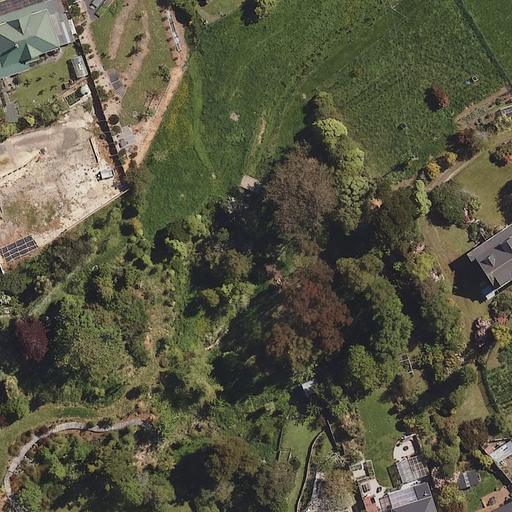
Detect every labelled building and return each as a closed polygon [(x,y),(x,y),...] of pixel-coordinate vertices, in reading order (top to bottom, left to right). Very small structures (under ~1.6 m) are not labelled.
[(56,0),(40,0),(0,15),(0,78),(28,68),(24,58),(71,40),(56,0)] [(117,188),(106,154),(69,165),(79,200),(117,188)] [(511,224),(465,252),(490,295),(511,282),(511,224)] [(434,511),(418,457),(401,462),(408,485),(383,492),(388,511),(434,511)] [(474,468),(452,471),(454,489),(476,486),(474,468)] [(511,511),(511,504),(504,489),(482,499),(489,511),(488,511),(511,511)]
